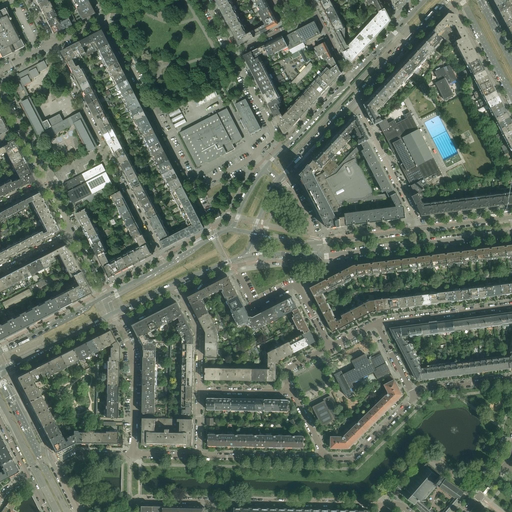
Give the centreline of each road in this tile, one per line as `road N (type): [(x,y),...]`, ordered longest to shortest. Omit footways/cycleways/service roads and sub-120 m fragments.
road 1 (residential): [(164,265),(51,43)]
road 2 (residential): [(103,16),(192,188)]
road 3 (secondary): [(321,256),(511,230)]
road 4 (residential): [(209,501),(385,504)]
road 5 (residential): [(233,54),(316,12),(350,78)]
road 6 (residential): [(329,346),(296,285),(254,305),(237,274)]
road 7 (residential): [(422,229),(354,101)]
road 8 (residential): [(132,453),(132,354),(114,314)]
road 9 (residential): [(376,322),(511,305)]
road 10 (residential): [(385,504),(412,461),(429,457),(480,495)]
road 11 (secondary): [(0,372),(114,314)]
road 12 (primary): [(0,399),(57,511)]
road 13 (residential): [(325,459),(200,455)]
road 14 (secondary): [(350,78),(265,167)]
road 15 (residential): [(254,157),(274,134),(233,54)]
